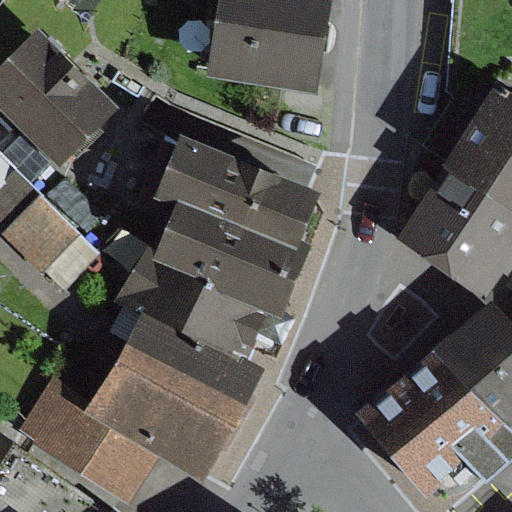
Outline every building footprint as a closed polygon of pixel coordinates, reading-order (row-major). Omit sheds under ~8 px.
[(339,0),(228,0),(218,63),(327,80),(339,0)] [(459,93),(429,144),(451,156),(511,194),(511,0),(457,0),(448,85),(459,93)] [(127,98),(47,20),(0,68),(0,91),(68,158),(127,98)] [(0,189),(23,168),(0,143),(0,189)] [(349,189),(206,151),(185,211),(214,226),(194,262),(164,251),(132,308),(260,362),(275,325),(307,335),(349,189)] [(511,194),(451,156),(405,229),(495,286),(510,262),(511,262),(511,194)] [(0,211),(11,223),(8,226),(49,268),(86,232),(23,168),(0,189),(0,211)] [(511,300),(505,292),(460,330),(511,399),(511,300)] [(119,405),(60,374),(24,440),(143,505),(168,458),(218,485),(274,383),(164,323),(119,405)] [(511,399),(460,330),(368,400),(439,481),(481,443),(506,466),(511,459),(511,399)] [(135,511),(126,505),(16,442),(0,468),(0,511),(135,511)]
